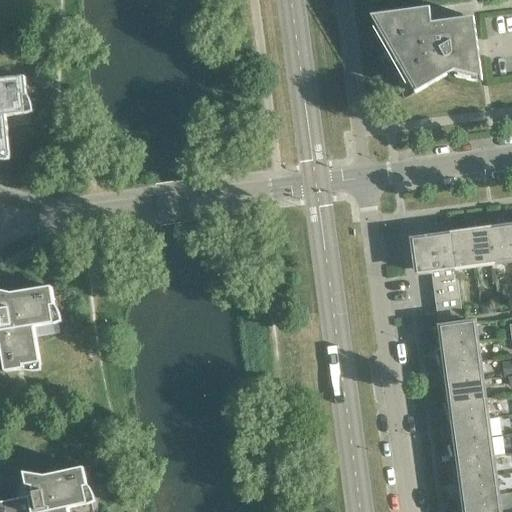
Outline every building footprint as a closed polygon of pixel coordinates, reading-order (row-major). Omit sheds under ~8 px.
[(434,27),(432,12),(373,20),(374,22),(377,21),(382,29),(419,95),(417,96),(417,98),(457,75),(483,81),(483,85),(485,85),(476,22),(434,27)] [(0,86),(0,159),(13,158),(11,122),(31,120),(29,103),(33,103),(31,84),(0,86)] [(510,262),(505,228),(486,230),(491,264),(510,262)] [(491,264),(486,230),(467,233),(472,267),(491,264)] [(417,240),(409,241),(414,275),(428,273),(430,286),(455,283),(453,270),(448,235),(436,237),(419,233),(417,240)] [(472,267),(467,233),(448,235),(453,270),(472,267)] [(457,296),(455,283),(430,286),(432,300),(457,296)] [(52,288),(42,290),(12,295),(0,291),(0,350),(1,350),(5,373),(24,370),(24,367),(41,364),(35,328),(55,325),(52,308),(55,307),(52,288)] [(458,310),(457,296),(432,300),(434,313),(440,312),(446,311),(452,311),(458,310)] [(492,313),(491,303),(481,305),(482,315),(492,313)] [(477,343),(474,323),(433,328),(439,348),(477,343)] [(479,362),(477,343),(439,348),(436,348),(442,367),(479,362)] [(482,381),(479,362),(442,367),(439,367),(444,386),(482,381)] [(485,400),(482,381),(444,386),(441,386),(447,405),(485,400)] [(487,419),(485,400),(447,405),(444,405),(450,424),(487,419)] [(490,438),(487,419),(450,424),(446,424),(452,443),(490,438)] [(492,457),(490,438),(452,443),(449,444),(455,462),(492,457)] [(495,476),(492,457),(455,462),(452,463),(457,481),(495,476)] [(88,487),(84,469),(45,477),(24,473),(27,486),(25,499),(0,503),(0,511),(69,511),(69,509),(89,505),(85,488),(88,487)] [(498,496),(495,476),(457,481),(454,482),(460,501),(498,496)] [(499,511),(498,496),(460,501),(457,502),(460,511),(499,511)]
